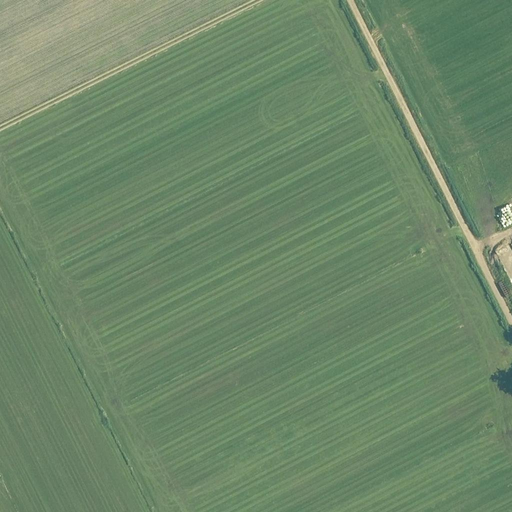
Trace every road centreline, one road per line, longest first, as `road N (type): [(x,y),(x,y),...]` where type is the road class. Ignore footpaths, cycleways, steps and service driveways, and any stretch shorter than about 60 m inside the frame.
road 1 (track): [(347,0),(511,324)]
road 2 (track): [(260,0),(0,128)]
